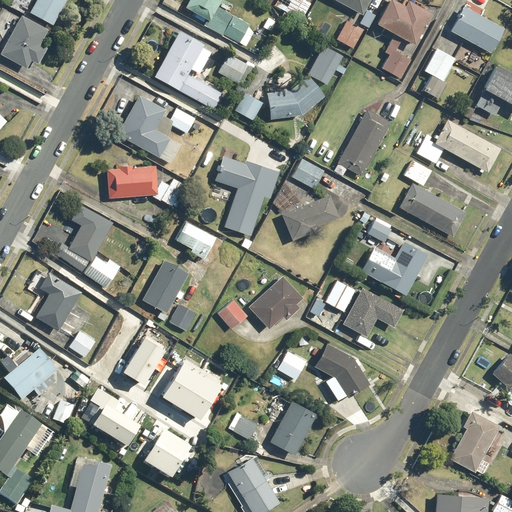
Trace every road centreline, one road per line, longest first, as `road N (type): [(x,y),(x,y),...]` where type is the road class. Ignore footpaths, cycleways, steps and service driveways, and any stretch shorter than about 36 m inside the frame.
road 1 (residential): [(358,462),(396,439),(511,225)]
road 2 (residential): [(125,0),(0,235)]
